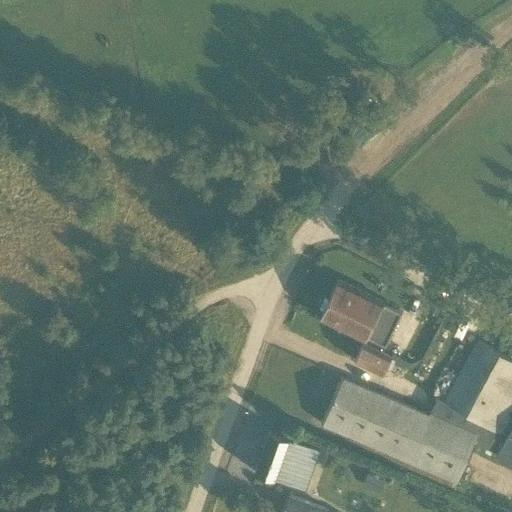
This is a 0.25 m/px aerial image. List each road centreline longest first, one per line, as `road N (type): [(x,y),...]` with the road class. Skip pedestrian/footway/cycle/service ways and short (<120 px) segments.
road 1 (unclassified): [(285,273),(211,295),(0,462)]
road 2 (unclassified): [(511,320),(315,220),(285,273)]
road 3 (track): [(511,36),(451,81),(315,220)]
road 4 (unclassified): [(285,273),(194,511)]
